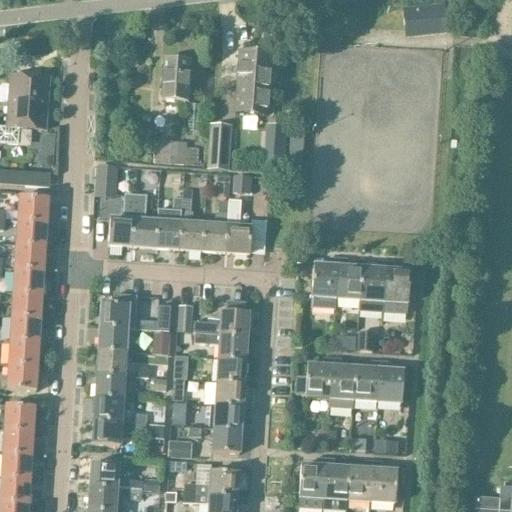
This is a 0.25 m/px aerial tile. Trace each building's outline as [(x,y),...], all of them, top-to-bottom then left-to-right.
[(442,7),(402,12),(405,40),(446,35),(442,7)] [(237,85),(235,116),(266,118),(268,87),(270,57),(239,55),(237,85)] [(164,61),(161,100),(186,103),(189,63),(164,61)] [(6,130),(0,129),(0,144),(18,146),(19,131),(45,133),(49,81),(9,79),(9,87),(1,87),(0,88),(0,102),(0,103),(8,104),(6,130)] [(208,139),(206,171),(227,173),(229,140),(208,139)] [(153,143),(152,165),(184,168),(184,166),(186,150),(186,145),(157,144),(153,143)] [(264,171),(264,173),(282,174),(284,154),(266,153),(264,171)] [(0,188),(24,190),(25,176),(0,173),(0,188)] [(50,177),(25,176),(24,190),(49,191),(50,177)] [(93,200),(114,202),(116,180),(95,179),(93,200)] [(233,179),(232,196),(249,197),(251,180),(233,179)] [(133,224),(131,251),(155,252),(157,225),(142,224),(144,199),(141,199),(142,188),(135,188),(134,198),(134,212),(133,224)] [(134,198),(124,198),(124,211),(134,212),(134,198)] [(17,200),(15,227),(46,228),(47,202),(17,200)] [(157,225),(155,252),(178,254),(180,227),(179,226),(179,213),(181,213),(182,201),(171,200),(171,213),(157,212),(157,225)] [(180,227),(178,254),(202,255),(204,228),(191,227),(192,215),(190,215),(190,202),(182,201),(181,213),(179,213),(179,226),(180,227)] [(204,228),(202,255),(225,256),(226,229),(228,203),(228,204),(218,203),(217,216),(214,215),(214,229),(204,228)] [(226,229),(225,256),(248,258),(250,231),(238,230),(240,204),(228,203),(226,229)] [(109,222),(107,249),(131,251),(133,224),(109,222)] [(15,227),(14,250),(44,252),(46,228),(15,227)] [(14,250),(12,273),(43,274),(44,252),(14,250)] [(313,268),(311,310),(335,312),(335,302),(338,262),(329,261),(329,269),(313,268)] [(347,263),(338,262),(335,302),(359,304),(361,271),(347,270),(347,263)] [(295,280),(304,280),(305,266),(296,265),(295,280)] [(359,304),(358,314),(383,315),(383,305),(385,265),(377,265),(376,272),(361,271),(359,304)] [(385,265),(383,305),(383,315),(407,317),(408,289),(417,289),(418,275),(394,273),(394,266),(385,265)] [(12,273),(11,295),(41,297),(43,274),(12,273)] [(11,295),(9,319),(40,321),(41,297),(11,295)] [(192,326),(192,336),(195,336),(247,339),(248,316),(244,316),(244,306),(225,305),(225,315),(221,315),(220,328),(192,326)] [(100,307),(99,331),(127,332),(129,309),(127,308),(117,308),(100,307)] [(158,308),(157,333),(170,334),(171,309),(158,308)] [(180,310),(179,335),(191,335),(192,311),(180,310)] [(9,319),(8,343),(38,344),(40,321),(9,319)] [(139,323),(138,333),(150,333),(151,324),(139,323)] [(99,331),(97,353),(126,355),(127,332),(99,331)] [(138,333),(137,343),(149,343),(150,339),(150,334),(138,333)] [(195,336),(194,345),(219,347),(218,360),(245,362),(247,339),(195,336)] [(356,336),(356,355),(372,356),(373,336),(356,336)] [(8,343),(6,365),(37,367),(38,344),(8,343)] [(153,344),(153,358),(168,359),(169,344),(153,344)] [(97,353),(95,377),(124,379),(126,355),(97,353)] [(218,360),(216,384),(244,385),(245,362),(218,360)] [(296,380),(295,398),(304,399),(304,401),(328,402),(330,362),(322,361),(322,369),(306,368),(305,381),(296,380)] [(330,362),(328,402),(327,411),(351,413),(351,404),(352,404),(354,371),(340,370),(341,362),(330,362)] [(6,365),(5,392),(35,394),(37,367),(6,365)] [(354,371),(352,404),(376,406),(378,365),(369,365),(369,372),(354,371)] [(378,365),(376,406),(400,407),(402,374),(386,373),(387,366),(378,365)] [(149,371),(136,370),(135,380),(148,381),(149,371)] [(95,377),(94,401),(123,402),(124,379),(95,377)] [(153,381),(152,392),(164,394),(165,383),(153,381)] [(216,384),(215,408),(242,409),(244,385),(216,384)] [(172,392),(172,404),(182,404),(182,393),(172,392)] [(94,401),(93,423),(121,425),(123,402),(94,401)] [(4,408),(2,435),(33,437),(35,410),(4,408)] [(215,408),(213,431),(241,432),(242,409),(215,408)] [(133,416),(132,425),(145,426),(145,417),(133,416)] [(189,419),(188,429),(201,430),(201,420),(189,419)] [(93,423),(91,446),(120,448),(121,434),(144,436),(145,426),(132,425),(121,425),(93,423)] [(148,440),(163,441),(163,428),(149,427),(148,440)] [(188,429),(188,438),(200,439),(201,430),(188,429)] [(213,431),(212,454),(239,456),(241,432),(213,431)] [(315,445),(333,446),(334,433),(317,431),(315,445)] [(2,435),(1,459),(31,461),(33,437),(2,435)] [(372,455),(394,456),(395,443),(373,442),(372,455)] [(170,443),(169,458),(190,460),(191,445),(170,443)] [(1,459),(0,472),(0,481),(30,483),(31,461),(1,459)] [(298,501),(298,511),(311,511),(321,511),(322,502),(323,502),(326,462),(317,461),(316,469),(301,468),(298,501)] [(322,502),(321,511),(344,511),(345,504),(347,504),(349,471),(334,470),(335,462),(326,462),(323,502),(322,502)] [(349,471),(347,504),(371,506),(373,465),(364,464),(364,472),(349,471)] [(373,465),(371,506),(395,507),(397,474),(381,473),(382,465),(373,465)] [(90,467),(89,491),(117,492),(119,469),(90,467)] [(183,487),(183,497),(237,499),(238,476),(211,474),(210,474),(210,468),(196,467),(195,488),(183,487)] [(0,481),(0,504),(28,506),(30,483),(0,481)] [(129,482),(128,492),(141,493),(142,483),(129,482)] [(143,482),(143,494),(158,495),(159,483),(143,482)] [(474,500),(473,511),(511,511),(511,502),(510,502),(511,490),(499,490),(498,502),(474,500)] [(89,491),(87,511),(116,511),(117,495),(117,492),(89,491)] [(128,492),(127,502),(140,503),(141,493),(128,492)] [(183,497),(182,506),(209,508),(208,511),(235,511),(237,499),(183,497)]
